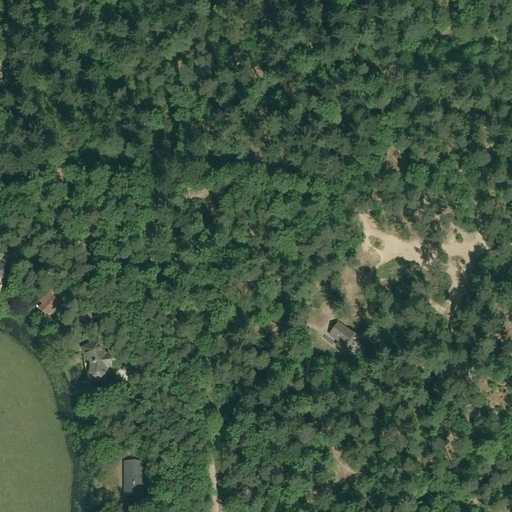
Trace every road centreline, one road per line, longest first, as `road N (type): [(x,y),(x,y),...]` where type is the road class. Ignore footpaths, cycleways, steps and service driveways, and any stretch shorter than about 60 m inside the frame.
road 1 (track): [(198,355),(172,322),(25,208)]
road 2 (track): [(215,511),(198,355)]
road 3 (track): [(198,355),(243,329),(320,330)]
